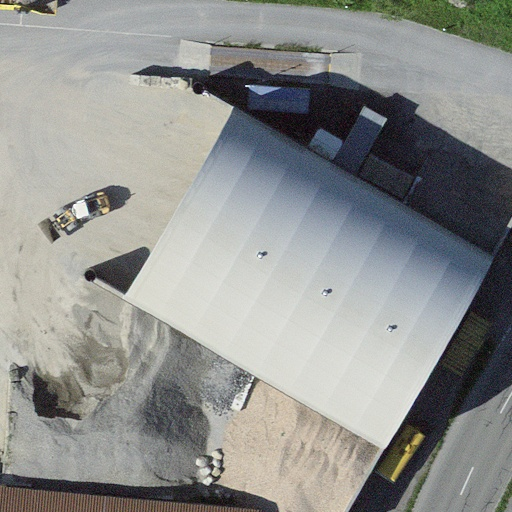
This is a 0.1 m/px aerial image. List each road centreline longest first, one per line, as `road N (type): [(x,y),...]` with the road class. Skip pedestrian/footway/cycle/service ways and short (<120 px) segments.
road 1 (unknown): [(511,170),(381,112),(250,71),(107,34),(0,21)]
road 2 (secondary): [(452,511),(511,395)]
